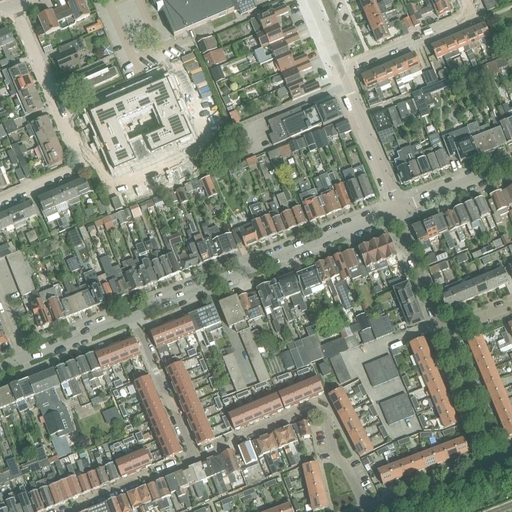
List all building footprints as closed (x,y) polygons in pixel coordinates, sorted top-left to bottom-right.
[(77,0),(60,8),(69,28),(75,25),(76,22),(90,16),(82,0),(77,0)] [(152,0),(153,1),(155,6),(158,12),(162,10),(163,13),(166,20),(174,38),(185,33),(187,32),(207,23),(209,23),(211,22),(234,11),(229,0),(152,0)] [(229,0),(234,11),(238,9),(245,6),(243,1),(242,0),(229,0)] [(245,6),(238,9),(241,16),(256,9),(256,8),(252,0),(245,0),(243,1),(245,6)] [(374,0),(360,0),(359,1),(364,11),(376,6),(374,0)] [(424,0),(428,8),(429,8),(429,9),(434,7),(446,1),(448,1),(448,0),(424,0)] [(500,6),(497,0),(485,5),(488,11),(500,6)] [(376,6),(364,11),(368,21),(381,16),(379,11),(384,9),(383,7),(388,5),(387,3),(386,3),(385,1),(380,3),(381,4),(376,6)] [(425,12),(424,12),(425,15),(431,12),(435,11),(438,17),(451,12),(450,11),(452,9),(451,6),(448,6),(446,1),(434,7),(429,9),(429,8),(428,8),(424,10),(425,12)] [(411,4),(406,6),(411,17),(415,15),(411,4)] [(278,26),(275,18),(288,13),(285,6),(250,21),(256,35),(264,32),(278,26)] [(63,30),(69,28),(60,8),(38,17),(45,35),(59,29),(63,30)] [(369,26),(368,28),(369,32),(371,32),(372,31),(373,32),(385,27),(390,25),(389,24),(390,24),(386,14),(381,16),(368,21),(370,26),(369,26)] [(415,15),(411,17),(415,27),(420,25),(418,20),(418,18),(416,15),(415,15)] [(403,20),(407,30),(413,28),(409,18),(403,20)] [(98,24),(95,25),(98,31),(104,28),(100,20),(97,21),(98,24)] [(385,27),(373,32),(377,43),(390,37),(387,31),(391,29),(397,26),(396,24),(395,24),(394,22),(390,24),(389,24),(390,25),(385,27)] [(487,43),(489,48),(494,46),(491,41),(489,37),(490,37),(484,24),(473,29),(481,46),(487,43)] [(278,26),(264,32),(256,35),(262,49),(263,48),(270,45),(297,34),(294,27),(281,33),(278,26)] [(471,50),(481,46),(473,29),(463,33),(470,51),(471,50)] [(7,60),(9,64),(15,61),(13,56),(11,56),(8,50),(16,46),(15,42),(14,42),(8,30),(0,33),(0,43),(2,47),(2,48),(7,60)] [(463,33),(453,38),(458,50),(463,48),(465,53),(467,52),(469,58),(471,57),(470,56),(473,55),(471,50),(470,51),(463,33)] [(297,34),(270,45),(273,54),(267,57),(263,48),(262,49),(254,52),(260,66),(276,59),(290,53),(287,46),(300,40),(297,34)] [(453,38),(442,42),(449,59),(451,59),(460,55),(458,50),(453,38)] [(55,58),(57,62),(61,71),(80,63),(76,54),(85,50),(80,39),(61,48),(63,54),(55,58)] [(212,51),(207,39),(198,43),(203,55),(212,51)] [(447,55),(442,42),(432,46),(437,59),(444,56),(446,61),(449,69),(454,67),(451,59),(449,59),(447,55)] [(103,46),(102,56),(110,56),(114,54),(111,46),(103,46)] [(218,64),(213,53),(204,56),(209,68),(218,64)] [(281,73),(309,61),(306,55),(293,60),(290,53),(276,59),(281,73)] [(403,59),(408,71),(410,76),(422,71),(420,66),(420,67),(414,54),(403,59)] [(505,57),(503,58),(495,61),(499,70),(508,66),(505,57)] [(393,63),(400,80),(401,80),(410,76),(408,71),(403,59),(393,63)] [(276,86),(278,86),(280,85),(281,89),(302,80),(299,73),(312,68),(309,61),(281,73),(282,75),(275,78),(273,79),(273,81),(274,85),(276,86)] [(486,65),(490,76),(500,73),(499,70),(495,61),(486,65)] [(393,63),(382,67),(388,80),(394,77),(396,82),(400,80),(393,63)] [(72,86),(75,94),(81,92),(112,79),(117,76),(114,68),(108,71),(105,65),(75,78),(78,84),(72,86)] [(8,73),(13,84),(29,77),(24,66),(8,73)] [(485,66),(477,69),(479,75),(480,76),(488,73),(485,66)] [(372,72),(377,85),(378,84),(379,89),(380,88),(381,88),(390,84),(388,80),(382,67),(372,72)] [(454,67),(449,69),(450,70),(453,76),(457,74),(455,68),(454,67)] [(225,80),(224,77),(222,73),(218,75),(215,69),(210,71),(215,81),(216,84),(225,80)] [(477,69),(468,72),(471,79),(479,75),(477,69)] [(429,71),(434,83),(438,81),(433,70),(429,71)] [(423,74),(428,87),(435,84),(434,83),(429,71),(423,74)] [(437,73),(441,82),(448,79),(444,71),(437,73)] [(367,89),(377,85),(372,72),(362,76),(364,82),(367,89)] [(468,73),(459,77),(461,84),(465,85),(470,83),(471,79),(468,73)] [(13,84),(17,94),(33,87),(29,77),(13,84)] [(449,79),(442,82),(444,89),(451,86),(449,79)] [(135,166),(173,149),(172,147),(192,138),(167,80),(90,114),(94,122),(93,123),(101,141),(102,140),(108,155),(107,155),(114,172),(134,163),(135,166)] [(281,97),(287,94),(290,93),(293,101),(321,89),(318,82),(305,88),(302,80),(281,89),(278,90),(281,97)] [(364,82),(360,84),(363,90),(364,93),(368,91),(367,89),(364,82)] [(22,105),(38,98),(33,87),(17,94),(19,99),(15,101),(17,107),(22,105)] [(421,90),(412,94),(419,110),(427,107),(427,106),(423,97),(421,90)] [(423,97),(427,106),(434,104),(430,94),(423,97)] [(231,103),(228,96),(222,98),(225,105),(231,103)] [(23,118),(26,116),(43,109),(38,98),(22,105),(25,112),(21,113),(23,118)] [(335,99),(321,105),(316,107),(314,104),(309,106),(308,104),(268,121),(273,133),(269,135),(273,145),(323,124),(323,126),(343,118),(341,114),(342,114),(340,111),(340,110),(339,107),(338,107),(338,106),(337,103),(335,99)] [(404,104),(409,116),(417,113),(412,100),(404,104)] [(397,106),(402,119),(409,116),(404,104),(397,106)] [(511,107),(509,109),(507,104),(501,106),(507,121),(511,132),(511,107)] [(242,107),(233,106),(232,115),(241,116),(242,107)] [(506,145),(507,144),(509,145),(511,144),(511,132),(507,121),(501,106),(497,108),(501,116),(496,118),(498,124),(506,145)] [(395,107),(388,110),(393,122),(400,120),(395,107)] [(452,128),(468,123),(463,108),(447,113),(452,128)] [(385,110),(370,116),(378,134),(392,128),(385,110)] [(498,124),(496,118),(495,118),(493,112),(489,113),(493,122),(492,123),(495,130),(490,132),(497,148),(499,149),(503,148),(503,146),(506,145),(498,124)] [(33,131),(35,136),(51,129),(47,118),(27,126),(30,132),(33,131)] [(347,120),(335,125),(341,141),(346,139),(344,135),(351,132),(347,120)] [(6,130),(16,126),(14,121),(4,125),(6,130)] [(478,128),(476,123),(467,126),(472,139),(478,155),(480,157),(485,155),(485,153),(487,152),(481,136),(478,128)] [(325,129),(324,129),(328,138),(337,135),(334,125),(325,129)] [(487,152),(488,152),(489,153),(494,151),(494,149),(497,148),(490,132),(487,125),(478,128),(481,136),(487,152)] [(16,126),(6,130),(9,136),(19,132),(16,126)] [(443,141),(450,158),(457,155),(460,163),(478,156),(467,128),(466,128),(466,129),(450,135),(451,138),(443,141)] [(40,147),(56,140),(51,129),(35,136),(40,147)] [(324,129),(313,133),(316,143),(325,140),(327,139),(324,129)] [(311,134),(304,137),(308,146),(315,143),(311,134)] [(451,166),(444,150),(441,142),(438,134),(428,138),(431,146),(432,148),(441,170),(445,169),(446,169),(448,168),(449,167),(451,166)] [(304,139),(297,142),(300,149),(307,147),(304,139)] [(41,158),(44,157),(60,150),(56,140),(40,147),(37,148),(41,158)] [(292,153),(300,150),(296,141),(289,144),(292,153)] [(413,153),(422,177),(423,177),(424,179),(429,177),(429,175),(432,174),(423,152),(420,144),(411,147),(413,153)] [(289,146),(279,150),(282,158),(292,154),(289,146)] [(420,178),(422,177),(413,153),(411,147),(401,151),(407,165),(413,181),(415,182),(419,180),(420,178)] [(432,148),(423,152),(432,174),(433,173),(435,174),(437,173),(438,171),(441,170),(432,148)] [(57,167),(57,165),(65,161),(60,150),(44,157),(50,170),(57,167)] [(278,150),(269,154),(271,160),(281,156),(278,150)] [(413,181),(407,165),(401,151),(397,153),(399,159),(394,161),(400,175),(398,176),(401,185),(403,184),(404,185),(406,186),(410,184),(410,182),(413,181)] [(255,157),(246,161),(249,168),(258,164),(255,157)] [(239,165),(241,171),(248,168),(246,162),(239,165)] [(241,171),(239,165),(228,169),(231,176),(239,173),(239,172),(241,171)] [(28,166),(23,168),(27,178),(32,175),(28,166)] [(375,196),(367,176),(363,166),(352,170),(364,201),(375,196)] [(15,171),(19,181),(25,179),(21,169),(15,171)] [(364,201),(352,170),(348,172),(351,180),(352,179),(352,181),(347,184),(355,204),(364,201)] [(328,176),(334,190),(341,209),(345,208),(347,209),(350,208),(351,206),(351,205),(343,184),(337,186),(336,184),(338,183),(334,173),(328,176)] [(320,177),(319,177),(333,213),(341,209),(334,190),(329,178),(328,176),(327,174),(320,177)] [(210,177),(201,180),(204,187),(206,192),(215,188),(210,177)] [(315,190),(325,216),(333,213),(319,177),(314,180),(317,188),(315,190)] [(73,184),(79,197),(90,192),(85,179),(73,184)] [(201,180),(194,183),(197,190),(204,187),(201,180)] [(303,183),(307,193),(317,219),(325,216),(315,190),(312,191),(308,181),(303,183)] [(184,185),(187,194),(194,191),(191,183),(184,185)] [(310,222),(317,219),(307,193),(303,183),(300,184),(304,194),(300,196),(302,203),(310,222)] [(79,197),(73,184),(61,189),(67,202),(69,207),(81,202),(79,197)] [(511,187),(501,192),(507,207),(510,207),(509,205),(511,203),(511,187)] [(184,188),(176,191),(181,204),(188,201),(184,188)] [(50,194),(56,207),(67,202),(61,189),(50,194)] [(173,192),(167,194),(169,199),(169,200),(175,198),(173,192)] [(299,204),(294,207),(292,201),(288,192),(284,194),(287,202),(297,227),(307,223),(303,212),(299,204)] [(488,201),(492,212),(493,212),(495,215),(493,216),(496,225),(503,222),(500,216),(509,213),(509,212),(501,192),(491,196),(492,200),(488,201)] [(38,199),(47,218),(58,213),(56,207),(50,194),(38,199)] [(287,202),(284,194),(277,196),(281,206),(283,205),(286,212),(281,215),(288,231),(297,227),(287,202)] [(123,208),(118,197),(112,200),(116,211),(123,208)] [(161,197),(153,200),(155,206),(163,203),(162,202),(161,197)] [(473,203),(480,219),(486,217),(491,229),(495,227),(489,212),(484,199),(479,200),(478,200),(475,201),(474,202),(473,203)] [(102,200),(96,203),(101,214),(106,211),(103,203),(102,200)] [(153,200),(145,203),(148,209),(155,207),(153,200)] [(106,201),(103,203),(106,211),(108,215),(111,213),(106,201)] [(31,202),(19,207),(25,221),(37,215),(31,202)] [(273,212),(272,212),(269,213),(270,217),(272,220),(278,235),(278,234),(280,235),(283,234),(284,232),(286,231),(279,212),(277,208),(275,202),(272,203),(270,204),(272,208),(273,212)] [(482,233),(485,231),(480,219),(473,203),(469,204),(468,204),(465,205),(464,206),(463,207),(473,230),(479,227),(482,233)] [(277,237),(277,235),(278,235),(272,220),(270,217),(265,219),(259,204),(255,206),(268,238),(271,237),(273,238),(277,237)] [(130,208),(134,219),(142,216),(137,205),(130,208)] [(268,238),(255,206),(251,208),(253,214),(255,220),(251,222),(252,223),(259,242),(261,243),(265,242),(265,240),(268,238)] [(14,226),(25,221),(19,207),(8,212),(14,226)] [(470,236),(475,234),(473,230),(463,207),(459,208),(458,208),(455,209),(455,211),(453,211),(460,227),(466,225),(470,236)] [(92,208),(84,211),(88,219),(95,216),(92,208)] [(460,227),(453,211),(443,215),(450,232),(455,230),(460,242),(465,240),(460,227)] [(8,212),(0,215),(0,225),(2,230),(14,226),(8,212)] [(124,212),(117,214),(121,225),(127,223),(124,212)] [(114,229),(111,222),(109,216),(102,219),(107,232),(114,229)] [(433,220),(432,220),(438,236),(443,234),(450,250),(455,248),(455,247),(442,216),(438,218),(434,217),(433,220)] [(438,236),(432,220),(428,221),(425,221),(423,224),(422,224),(429,240),(438,236)] [(243,243),(245,248),(259,242),(252,223),(232,231),(237,245),(243,243)] [(189,226),(191,230),(203,264),(209,261),(206,253),(208,253),(202,239),(198,240),(196,236),(197,236),(193,224),(189,226)] [(422,224),(418,225),(415,225),(414,227),(413,228),(419,243),(429,240),(422,224)] [(208,231),(207,226),(202,228),(205,237),(202,239),(208,253),(206,253),(209,261),(218,258),(207,231),(208,231)] [(89,238),(85,229),(83,227),(79,229),(83,240),(89,238)] [(217,227),(208,231),(207,231),(218,258),(237,251),(231,234),(221,238),(217,227)] [(69,233),(75,249),(83,246),(77,230),(69,233)] [(203,264),(191,230),(186,231),(189,239),(185,241),(190,252),(191,257),(193,256),(197,266),(197,267),(204,264),(203,264)] [(166,235),(162,236),(170,256),(166,257),(174,276),(181,273),(176,262),(168,239),(166,235)] [(179,235),(168,239),(176,262),(179,261),(183,271),(197,266),(193,256),(191,257),(190,252),(179,257),(174,246),(182,243),(179,235)] [(505,245),(511,243),(510,240),(508,241),(506,235),(501,237),(505,245)] [(382,239),(378,240),(386,261),(397,257),(389,236),(385,238),(385,237),(383,237),(382,238),(382,239)] [(174,276),(166,257),(162,259),(155,239),(151,241),(166,279),(174,276)] [(372,243),(368,245),(376,265),(386,261),(378,240),(375,242),(374,241),(373,241),(372,242),(372,243)] [(159,282),(166,279),(151,241),(145,243),(148,252),(150,251),(154,262),(151,263),(159,282)] [(45,242),(37,245),(42,256),(49,253),(45,242)] [(12,243),(8,245),(12,254),(12,255),(16,253),(12,243)] [(8,245),(0,247),(0,259),(12,254),(8,245)] [(151,263),(146,251),(142,253),(139,245),(135,246),(137,251),(151,285),(159,282),(151,263)] [(368,245),(365,246),(364,245),(363,245),(362,246),(362,247),(358,249),(368,275),(379,271),(376,265),(368,245)] [(491,246),(481,251),(483,255),(493,251),(491,246)] [(341,255),(351,278),(352,280),(362,276),(363,278),(369,276),(368,275),(357,249),(341,255)] [(480,250),(472,254),(474,258),(482,255),(480,250)] [(151,285),(137,251),(134,252),(137,261),(134,262),(137,270),(144,288),(151,285)] [(9,262),(21,257),(19,252),(16,253),(12,255),(7,257),(9,262)] [(425,259),(428,266),(438,262),(436,257),(435,254),(425,258),(425,259)] [(351,278),(341,255),(333,259),(348,297),(352,295),(346,280),(351,278)] [(10,267),(23,262),(21,257),(9,262),(10,267)] [(122,297),(112,269),(107,258),(102,260),(105,265),(102,266),(106,275),(115,300),(122,297)] [(324,262),(331,280),(336,278),(339,284),(337,285),(347,311),(353,309),(351,303),(348,297),(333,259),(324,262)] [(76,261),(68,264),(72,273),(80,270),(76,261)] [(137,270),(134,271),(130,261),(126,262),(137,291),(144,288),(137,270)] [(12,272),(25,267),(23,262),(10,267),(12,272)] [(124,268),(121,270),(130,293),(137,291),(126,262),(123,264),(124,268)] [(316,265),(325,290),(330,288),(334,298),(338,296),(331,280),(324,262),(316,265)] [(501,263),(496,265),(499,271),(492,274),(498,288),(509,283),(501,263)] [(88,278),(99,274),(95,264),(84,269),(88,278)] [(438,265),(429,269),(432,276),(441,272),(438,265)] [(130,293),(121,270),(119,266),(112,269),(122,297),(130,294),(130,293)] [(14,277),(27,272),(25,267),(12,272),(14,277)] [(300,283),(302,289),(305,298),(313,295),(311,289),(322,284),(316,267),(297,275),(300,283)] [(490,269),(486,271),(487,276),(482,278),(488,293),(498,288),(492,274),(490,269)] [(16,281),(29,276),(27,272),(14,277),(16,281)] [(115,300),(106,275),(97,278),(107,302),(107,303),(115,300)] [(302,312),(307,310),(304,303),(294,276),(293,275),(278,281),(285,299),(291,297),(295,307),(300,305),(302,312)] [(18,286),(31,281),(29,276),(16,281),(18,286)] [(107,302),(97,278),(86,282),(87,285),(95,306),(107,302)] [(461,287),(467,301),(477,297),(471,282),(472,282),(470,278),(465,280),(467,284),(461,287)] [(471,282),(477,297),(488,293),(482,278),(472,282),(471,282)] [(68,282),(80,312),(88,309),(79,288),(79,287),(76,289),(75,287),(74,287),(71,280),(68,282)] [(20,291),(33,286),(31,281),(18,286),(20,291)] [(64,282),(68,292),(65,294),(67,300),(73,315),(80,312),(68,282),(67,282),(67,281),(64,282)] [(278,281),(272,284),(271,284),(272,287),(278,302),(281,308),(283,307),(287,316),(289,322),(293,320),(285,299),(278,281)] [(467,301),(461,287),(459,282),(448,287),(456,306),(467,301)] [(272,287),(271,284),(264,287),(272,306),(277,318),(283,315),(281,308),(278,302),(272,287)] [(415,303),(408,284),(395,289),(402,308),(415,303)] [(53,287),(58,298),(66,318),(73,315),(67,300),(64,301),(60,292),(61,292),(58,285),(53,287)] [(88,309),(95,306),(87,285),(79,288),(88,309)] [(22,296),(32,292),(35,291),(33,286),(20,291),(22,296)] [(380,286),(374,289),(376,294),(382,292),(380,286)] [(272,306),(264,287),(256,290),(257,292),(258,292),(262,302),(265,310),(270,308),(273,315),(272,315),(274,322),(273,322),(278,333),(282,332),(279,325),(277,318),(272,306)] [(456,306),(448,287),(438,291),(446,310),(456,306)] [(45,303),(41,293),(39,289),(35,291),(32,292),(36,302),(32,303),(34,308),(32,309),(35,315),(36,315),(38,318),(36,319),(38,327),(41,327),(42,328),(53,323),(47,310),(45,310),(43,303),(45,303)] [(47,291),(41,293),(45,303),(47,302),(55,323),(66,318),(58,298),(52,300),(51,296),(49,296),(47,291)] [(258,292),(257,292),(238,300),(247,323),(263,317),(261,312),(258,304),(262,302),(258,292)] [(229,328),(234,326),(237,334),(239,333),(249,329),(247,323),(238,300),(237,297),(219,304),(229,328)] [(423,321),(415,303),(402,308),(410,327),(423,321)] [(198,313),(210,344),(214,343),(210,333),(222,329),(214,307),(213,307),(198,313)] [(210,344),(198,313),(189,317),(196,334),(199,333),(206,348),(210,346),(210,344)] [(375,318),(383,337),(388,335),(382,318),(381,315),(375,318)] [(394,333),(394,332),(388,316),(382,318),(388,335),(394,333)] [(196,334),(189,317),(179,320),(186,338),(196,334)] [(375,318),(369,320),(376,340),(383,337),(375,318)] [(169,324),(176,341),(186,338),(179,320),(169,324)] [(368,320),(359,324),(362,332),(371,328),(368,320)] [(160,328),(167,345),(176,341),(169,324),(160,328)] [(349,324),(339,328),(343,338),(344,340),(345,340),(350,338),(353,336),(352,334),(350,327),(349,324)] [(1,325),(0,325),(0,346),(8,343),(1,325)] [(313,327),(306,329),(309,337),(315,335),(316,335),(313,327)] [(150,332),(157,349),(167,345),(160,328),(150,332)] [(239,333),(242,339),(252,335),(251,333),(249,329),(239,333)] [(258,330),(251,333),(252,335),(254,340),(260,337),(258,330)] [(369,343),(375,341),(370,330),(365,332),(369,343)] [(369,343),(365,332),(360,334),(364,345),(369,343)] [(252,335),(242,339),(244,344),(254,340),(252,335)] [(301,341),(303,346),(310,363),(324,357),(315,335),(309,337),(301,341)] [(359,347),(355,336),(353,336),(350,338),(354,349),(359,347)] [(260,337),(254,340),(256,345),(258,350),(265,347),(260,337)] [(473,353),(486,348),(482,337),(468,342),(473,353)] [(124,342),(131,359),(141,355),(138,348),(134,338),(124,342)] [(354,349),(350,338),(345,340),(349,351),(354,349)] [(428,350),(423,338),(410,344),(414,355),(428,350)] [(254,340),(244,344),(246,349),(256,345),(254,340)] [(335,343),(339,354),(349,351),(345,340),(344,340),(335,343)] [(115,346),(122,363),(131,359),(124,342),(115,346)] [(258,350),(256,345),(246,349),(248,354),(258,350)] [(122,363),(115,346),(105,349),(112,367),(122,363)] [(303,346),(297,348),(304,367),(308,366),(310,363),(303,346)] [(477,364),(491,358),(486,348),(473,353),(477,364)] [(102,371),(112,367),(105,349),(95,353),(101,369),(102,371)] [(296,349),(290,352),(297,370),(304,367),(296,349)] [(258,350),(248,354),(250,359),(260,355),(258,350)] [(414,355),(419,366),(432,360),(428,350),(414,355)] [(289,352),(282,355),(287,370),(294,367),(289,352)] [(88,356),(85,358),(91,373),(97,388),(101,387),(98,379),(104,376),(102,371),(101,369),(95,353),(95,354),(94,354),(92,353),(89,354),(88,356)] [(223,358),(225,363),(235,359),(233,354),(223,358)] [(260,355),(250,359),(252,364),(262,360),(260,355)] [(340,355),(330,359),(332,365),(343,361),(340,355)] [(385,358),(389,369),(395,366),(390,356),(385,358)] [(75,362),(81,377),(83,382),(89,380),(90,382),(93,390),(97,388),(91,373),(85,358),(81,359),(80,358),(76,359),(75,362)] [(380,360),(384,371),(389,369),(385,358),(380,360)] [(491,358),(477,364),(481,374),(495,369),(491,358)] [(237,364),(235,359),(225,363),(227,368),(237,364)] [(252,364),(254,369),(264,365),(262,360),(252,364)] [(384,371),(380,360),(375,362),(379,373),(384,371)] [(423,376),(437,370),(432,360),(419,366),(423,376)] [(69,364),(65,366),(78,396),(82,394),(76,379),(81,377),(75,362),(73,361),(70,362),(69,364)] [(332,365),(334,370),(345,366),(343,361),(332,365)] [(374,375),(379,373),(375,362),(370,364),(374,375)] [(187,373),(183,363),(166,370),(170,380),(187,373)] [(227,368),(229,373),(239,369),(237,364),(227,368)] [(326,364),(320,366),(324,377),(331,374),(326,364)] [(369,377),(374,375),(370,364),(365,366),(369,377)] [(264,365),(254,369),(256,374),(266,370),(264,365)] [(68,383),(74,398),(78,396),(65,366),(62,367),(60,366),(57,367),(56,369),(55,370),(62,385),(68,383)] [(345,366),(334,370),(336,375),(347,371),(345,366)] [(399,377),(395,366),(389,369),(394,379),(399,377)] [(239,369),(229,373),(231,378),(241,374),(239,369)] [(389,382),(394,379),(389,369),(384,371),(389,382)] [(486,385),(499,379),(495,369),(481,374),(486,385)] [(53,370),(28,380),(37,404),(38,404),(43,418),(45,424),(47,428),(50,436),(58,433),(60,437),(75,432),(69,415),(68,412),(65,413),(62,405),(60,405),(57,399),(58,399),(54,389),(60,386),(53,370)] [(256,374),(257,379),(268,375),(266,370),(256,374)] [(427,387),(441,381),(437,370),(423,376),(427,387)] [(347,371),(336,375),(338,380),(349,376),(347,371)] [(389,382),(384,371),(379,373),(384,384),(389,382)] [(187,373),(170,380),(174,390),(191,383),(187,373)] [(379,386),(384,384),(379,373),(374,375),(379,386)] [(241,374),(231,378),(233,383),(243,379),(241,374)] [(257,379),(260,384),(270,380),(268,375),(257,379)] [(373,388),(379,386),(374,375),(369,377),(373,388)] [(307,381),(314,398),(324,393),(317,376),(307,381)] [(349,376),(338,380),(341,385),(351,381),(349,376)] [(150,377),(133,384),(137,394),(154,387),(150,377)] [(233,383),(235,388),(245,384),(243,379),(233,383)] [(499,379),(486,385),(490,395),(504,389),(499,379)] [(29,411),(33,409),(32,406),(37,404),(28,380),(19,384),(28,409),(29,411)] [(297,385),(305,402),(314,398),(307,381),(297,385)] [(427,387),(432,397),(445,391),(441,381),(427,387)] [(174,390),(178,399),(195,392),(191,383),(174,390)] [(19,384),(9,388),(15,404),(16,404),(18,409),(19,413),(28,409),(19,384)] [(245,384),(235,388),(237,393),(247,389),(245,384)] [(305,402),(297,385),(288,389),(295,405),(305,402)] [(154,387),(137,394),(141,404),(158,396),(154,387)] [(12,423),(14,422),(12,416),(14,415),(12,411),(18,409),(16,404),(15,404),(9,388),(0,391),(0,392),(9,416),(12,423)] [(278,393),(285,410),(295,405),(288,389),(278,393)] [(329,395),(335,406),(348,399),(342,389),(329,395)] [(494,405),(508,400),(504,389),(490,395),(494,405)] [(432,397),(436,408),(450,402),(445,391),(432,397)] [(0,410),(2,409),(6,418),(9,416),(0,392),(0,410)] [(182,409),(199,401),(195,392),(178,399),(182,409)] [(266,398),(273,415),(283,410),(276,394),(266,398)] [(406,394),(401,396),(405,407),(410,405),(406,394)] [(162,406),(158,396),(141,404),(145,413),(162,406)] [(401,396),(396,398),(400,409),(405,407),(401,396)] [(100,397),(91,401),(93,407),(103,403),(101,400),(100,397)] [(264,419),(273,415),(266,398),(257,402),(264,419)] [(396,398),(391,400),(395,411),(400,409),(396,398)] [(340,416),(353,409),(348,399),(335,406),(340,416)] [(391,400),(386,402),(390,413),(395,411),(391,400)] [(511,409),(508,400),(494,405),(499,416),(511,410),(511,409)] [(186,418),(203,411),(199,401),(182,409),(186,418)] [(247,406),(255,423),(264,419),(257,402),(247,406)] [(385,415),(390,413),(386,402),(380,404),(385,415)] [(440,418),(454,412),(450,402),(436,408),(440,418)] [(410,405),(405,407),(410,418),(415,415),(410,405)] [(166,415),(162,406),(145,413),(149,422),(166,415)] [(255,423),(247,406),(238,410),(245,427),(255,423)] [(117,407),(108,411),(113,423),(122,419),(117,407)] [(405,407),(400,409),(404,420),(410,418),(405,407)] [(345,426),(358,419),(353,409),(340,416),(345,426)] [(400,409),(395,411),(400,422),(404,420),(400,409)] [(205,414),(208,419),(214,415),(211,410),(205,414)] [(228,414),(235,431),(245,427),(238,410),(228,414)] [(511,410),(499,416),(503,426),(511,422),(511,410)] [(203,411),(186,418),(190,428),(207,420),(203,411)] [(395,411),(390,413),(395,424),(400,422),(395,411)] [(440,418),(445,429),(459,423),(454,412),(440,418)] [(389,426),(395,424),(390,413),(385,415),(389,426)] [(166,415),(149,422),(153,432),(170,425),(166,415)] [(369,422),(371,428),(380,424),(377,418),(369,422)] [(350,436),(363,430),(358,419),(345,426),(350,436)] [(207,420),(190,428),(194,437),(211,430),(207,420)] [(309,421),(294,424),(295,428),(300,427),(302,437),(312,435),(309,421)] [(511,435),(511,422),(503,426),(508,437),(511,435)] [(170,425),(153,432),(157,441),(174,434),(170,425)] [(282,429),(297,465),(301,463),(294,444),(298,442),(291,426),(282,429)] [(297,465),(282,429),(273,433),(280,450),(285,448),(292,467),(297,465)] [(211,430),(194,437),(198,447),(215,439),(211,430)] [(368,440),(363,430),(350,436),(355,446),(368,440)] [(273,433),(272,434),(264,437),(274,463),(277,461),(278,461),(274,452),(280,450),(273,433)] [(161,451),(178,444),(174,434),(157,441),(161,451)] [(253,442),(257,453),(259,457),(266,455),(266,456),(265,456),(273,475),(278,473),(276,467),(274,463),(264,437),(254,441),(255,442),(253,442)] [(453,442),(458,456),(469,452),(464,438),(453,442)] [(355,446),(360,457),(373,450),(368,440),(355,446)] [(242,455),(235,457),(241,471),(243,476),(249,474),(245,464),(249,462),(248,460),(255,457),(254,454),(257,453),(253,442),(250,444),(250,443),(239,447),(242,455)] [(442,446),(448,460),(458,456),(453,442),(442,446)] [(437,445),(438,448),(432,450),(437,464),(448,460),(442,446),(441,443),(437,445)] [(161,451),(165,461),(182,453),(178,444),(161,451)] [(43,448),(34,452),(39,464),(47,460),(43,448)] [(150,462),(148,456),(145,451),(145,449),(135,453),(142,470),(152,466),(150,462)] [(222,455),(228,471),(226,472),(228,477),(231,485),(236,483),(232,475),(241,471),(235,457),(232,450),(222,455)] [(421,454),(426,468),(437,464),(432,450),(421,454)] [(28,463),(19,467),(20,471),(38,464),(34,452),(25,455),(28,463)] [(95,472),(101,487),(110,484),(102,463),(103,463),(99,453),(95,455),(98,463),(99,463),(101,470),(95,472)] [(125,457),(133,474),(142,470),(135,453),(125,457)] [(110,484),(119,480),(110,454),(106,455),(108,459),(109,458),(110,460),(103,463),(102,463),(110,484)] [(411,458),(416,472),(426,468),(421,454),(411,458)] [(57,456),(48,460),(50,464),(55,462),(59,461),(57,456)] [(211,459),(224,495),(228,493),(226,488),(222,479),(228,477),(226,472),(219,456),(213,459),(213,458),(211,459)] [(133,474),(125,457),(116,461),(123,478),(133,474)] [(370,457),(362,461),(365,466),(367,464),(373,461),(370,457)] [(400,462),(405,476),(416,472),(411,458),(400,462)] [(201,464),(208,480),(212,478),(220,496),(224,495),(211,459),(207,461),(201,464)] [(41,470),(51,466),(50,464),(48,460),(47,460),(39,464),(38,464),(41,470)] [(88,469),(90,468),(87,460),(84,462),(83,460),(81,461),(92,491),(101,487),(95,472),(90,474),(88,469)] [(92,491),(81,461),(77,462),(82,478),(77,480),(83,495),(92,491)] [(64,476),(65,476),(60,462),(55,463),(58,469),(59,469),(60,471),(59,471),(62,482),(58,484),(57,485),(64,503),(73,499),(64,476)] [(389,466),(395,480),(405,476),(400,462),(389,466)] [(306,478),(321,474),(318,463),(303,466),(306,478)] [(41,471),(41,470),(38,464),(29,468),(30,469),(31,473),(32,475),(41,471)] [(207,480),(208,480),(201,464),(195,467),(195,466),(193,467),(204,497),(203,497),(205,502),(209,500),(202,482),(207,480)] [(83,495),(77,480),(72,466),(68,467),(70,474),(65,476),(64,476),(73,499),(83,495)] [(395,480),(389,466),(378,471),(383,484),(395,480)] [(14,481),(22,477),(20,473),(18,467),(9,470),(11,476),(14,481)] [(189,487),(194,485),(199,499),(203,497),(204,497),(193,467),(189,469),(183,472),(189,487)] [(2,479),(11,476),(9,470),(8,468),(0,471),(0,473),(0,474),(2,479)] [(30,469),(20,473),(22,477),(31,473),(30,469)] [(187,510),(191,508),(184,489),(189,488),(188,488),(189,487),(183,472),(175,475),(186,503),(185,504),(187,510)] [(57,485),(58,484),(54,474),(48,476),(50,482),(51,481),(53,486),(48,488),(55,507),(64,503),(57,485)] [(321,474),(306,478),(308,489),(323,485),(321,474)] [(181,505),(185,504),(186,503),(175,475),(166,479),(172,494),(176,493),(181,505)] [(2,479),(4,483),(4,484),(14,481),(11,476),(2,479)] [(155,483),(165,509),(166,511),(171,510),(166,499),(171,497),(164,480),(155,483)] [(45,511),(55,507),(48,488),(45,481),(41,482),(41,484),(36,486),(35,482),(34,482),(45,511)] [(35,511),(42,511),(45,511),(34,482),(30,484),(32,489),(27,490),(35,511)] [(152,503),(154,508),(154,509),(159,507),(160,511),(165,509),(155,483),(146,488),(152,503)] [(311,500),(326,496),(323,485),(308,489),(311,500)] [(22,496),(17,498),(19,504),(22,511),(33,511),(24,487),(20,489),(22,496)] [(139,490),(136,491),(144,511),(149,511),(149,510),(154,508),(152,503),(146,488),(139,490)] [(144,511),(136,491),(127,495),(133,511),(138,509),(139,511),(144,511)] [(0,511),(8,511),(4,501),(2,494),(0,495),(0,502),(1,505),(0,505),(0,511)] [(13,495),(9,496),(10,498),(4,501),(8,511),(22,511),(19,504),(17,505),(13,495)] [(244,498),(242,499),(245,505),(253,502),(252,501),(250,495),(244,498)] [(121,511),(131,511),(129,505),(125,496),(116,500),(121,511)] [(328,508),(326,496),(311,500),(313,511),(328,508)] [(110,511),(121,511),(116,500),(107,504),(110,511)] [(293,511),(289,500),(283,502),(285,506),(279,508),(280,511),(293,511)]
